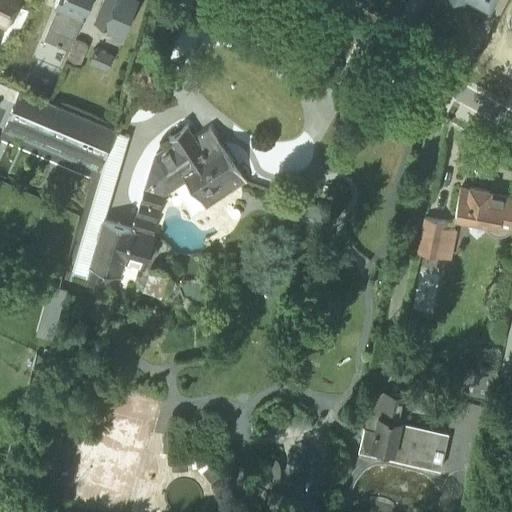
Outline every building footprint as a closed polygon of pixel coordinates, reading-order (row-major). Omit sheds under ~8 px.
[(0,0),(0,24),(4,26),(6,23),(18,30),(29,10),(16,3),(17,0),(0,0)] [(88,0),(54,0),(53,3),(57,6),(42,38),(65,49),(66,49),(88,0)] [(105,28),(121,35),(135,0),(100,0),(92,18),(106,25),(105,28)] [(87,44),(75,38),(65,59),(78,64),(87,44)] [(112,54),(94,46),(88,61),(106,69),(112,54)] [(52,79),(32,71),(26,91),(45,98),(52,79)] [(9,116),(4,129),(101,169),(113,128),(113,126),(45,98),(26,91),(20,88),(9,116)] [(152,157),(132,225),(149,231),(162,194),(172,187),(190,213),(203,204),(204,206),(244,181),(210,126),(193,137),(187,124),(167,136),(171,142),(152,157)] [(103,218),(125,134),(113,128),(101,169),(71,275),(85,280),(90,265),(103,218)] [(468,188),(459,187),(453,217),(481,222),(485,228),(491,233),(496,234),(502,234),(506,231),(510,227),(511,228),(511,226),(511,197),(488,192),(488,190),(469,186),(468,188)] [(446,221),(423,216),(416,252),(450,258),(456,229),(445,227),(446,221)] [(146,264),(155,235),(103,218),(90,265),(120,274),(124,263),(138,267),(139,262),(146,264)] [(167,274),(148,269),(142,290),(161,295),(167,274)] [(511,316),(499,374),(511,376),(511,316)] [(489,396),(494,371),(463,366),(459,390),(489,396)] [(157,395),(108,387),(104,412),(153,420),(157,395)] [(371,388),(357,450),(439,468),(447,431),(400,420),(405,396),(371,388)] [(479,430),(486,404),(453,397),(448,423),(479,430)] [(58,440),(62,441),(56,511),(129,511),(136,422),(60,416),(58,440)] [(298,439),(300,495),(316,494),(314,439),(298,439)] [(400,511),(401,504),(350,499),(349,511),(400,511)]
